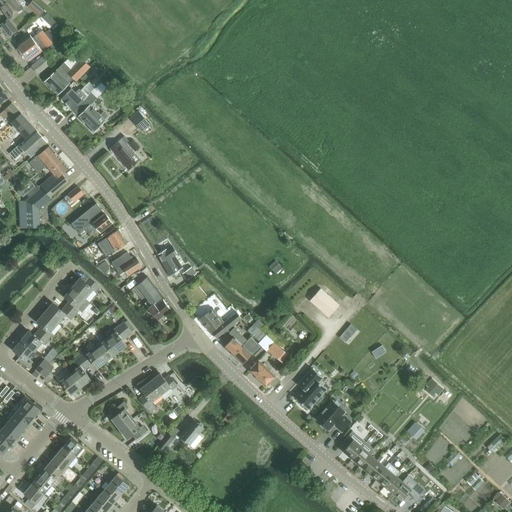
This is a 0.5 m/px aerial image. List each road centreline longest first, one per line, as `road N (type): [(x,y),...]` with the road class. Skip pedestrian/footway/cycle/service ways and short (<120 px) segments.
road 1 (residential): [(199,340),(113,203),(0,72)]
road 2 (unclassified): [(393,511),(312,450),(199,340)]
road 3 (residential): [(68,410),(199,340)]
